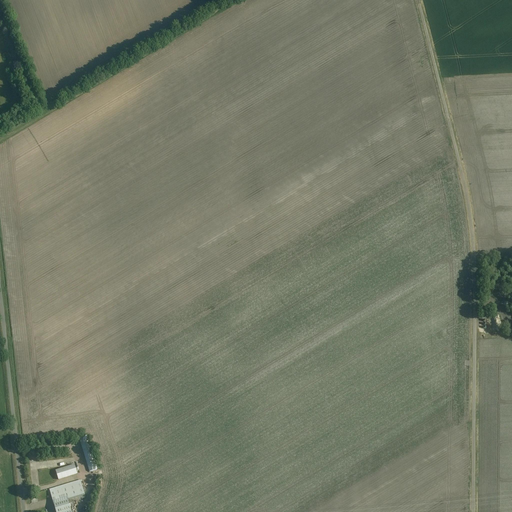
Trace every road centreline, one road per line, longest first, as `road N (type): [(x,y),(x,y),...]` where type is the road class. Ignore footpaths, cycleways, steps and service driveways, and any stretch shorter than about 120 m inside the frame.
road 1 (unclassified): [(472,511),(472,231),(414,0)]
road 2 (unclassified): [(23,511),(0,294)]
